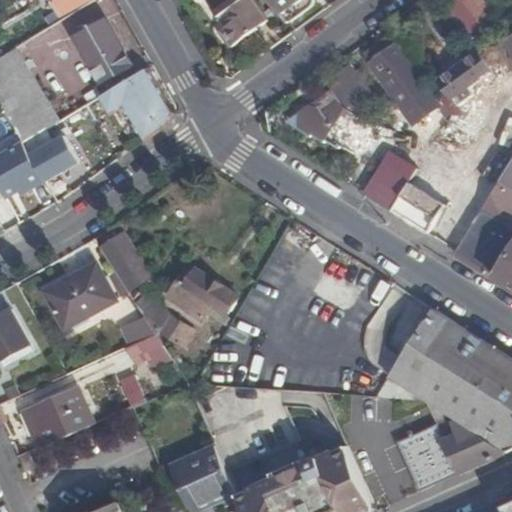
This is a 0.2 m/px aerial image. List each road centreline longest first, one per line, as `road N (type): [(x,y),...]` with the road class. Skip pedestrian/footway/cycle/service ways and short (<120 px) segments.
road 1 (residential): [(215,123),(241,151),(511,328)]
road 2 (residential): [(0,266),(77,222),(215,123)]
road 3 (residential): [(215,123),(383,0)]
road 4 (residential): [(138,0),(215,123)]
